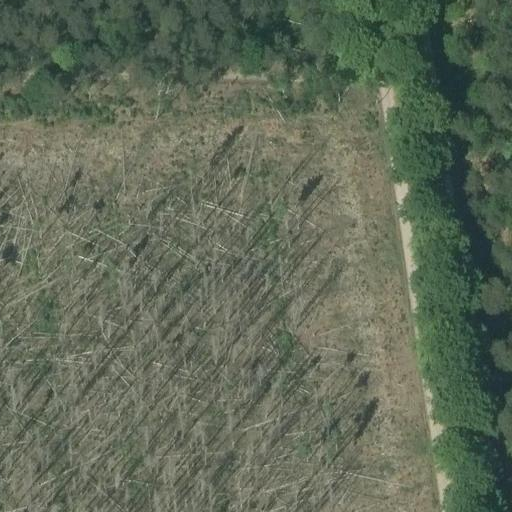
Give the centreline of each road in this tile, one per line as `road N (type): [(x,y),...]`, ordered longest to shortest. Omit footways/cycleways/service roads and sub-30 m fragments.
road 1 (track): [(446,511),(382,74)]
road 2 (track): [(382,74),(0,76)]
